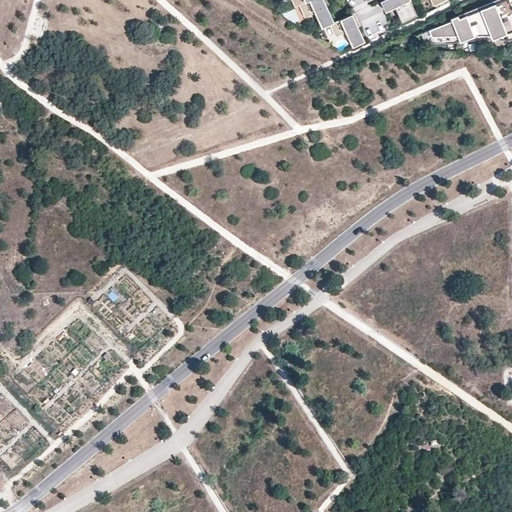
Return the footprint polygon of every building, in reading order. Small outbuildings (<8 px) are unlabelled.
[(331,6),(328,0),(309,0),(300,4),(306,17),(316,12),(327,7),(331,6)] [(396,6),(392,0),(382,0),(381,1),(380,1),(385,11),(396,6)] [(408,0),(392,0),(396,6),(402,20),(415,14),(408,0)] [(511,0),(502,0),(416,35),(425,43),(461,42),(484,38),(509,41),(511,39),(511,0)] [(334,22),(327,7),(316,12),(323,27),(330,24),(334,22)] [(359,22),(355,13),(334,22),(330,24),(336,37),(345,33),(357,27),(361,26),(359,22)] [(357,27),(345,33),(350,45),(363,40),(357,27)]
